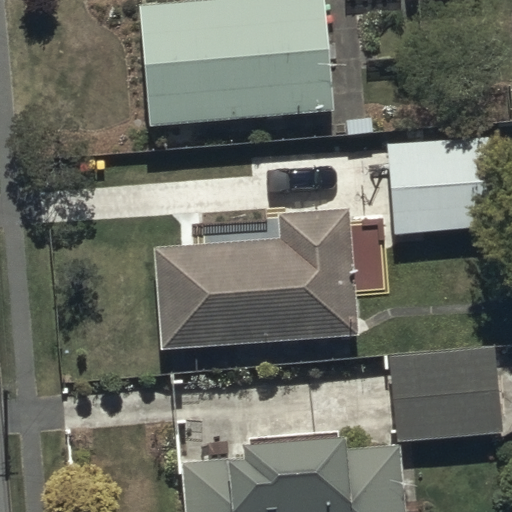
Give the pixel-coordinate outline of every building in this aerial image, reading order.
[(327,0),(142,0),(141,0),(151,123),(336,109),(327,0)] [(493,134),(389,140),(394,234),(498,228),(493,134)] [(280,236),(156,243),(162,347),(359,336),(352,207),(279,211),(280,236)] [(495,343),(391,350),(397,437),(500,431),(495,343)] [(250,456),(185,460),(189,511),(409,511),(404,445),(354,449),(353,431),(249,438),(250,456)]
